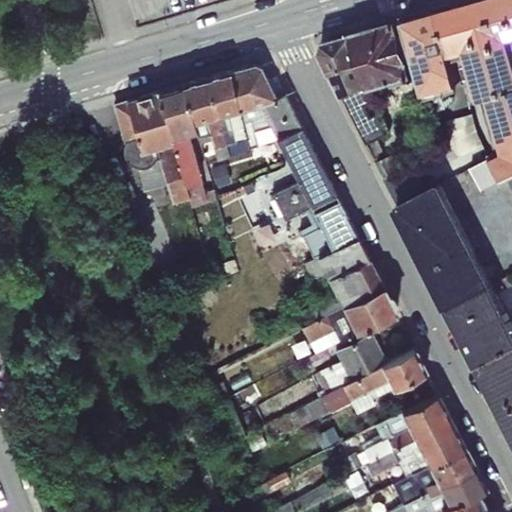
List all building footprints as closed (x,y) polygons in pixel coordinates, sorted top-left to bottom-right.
[(487,48),(472,0),(443,0),(439,1),(452,53),(463,51),(469,49),(470,53),(487,48)] [(511,39),(511,12),(508,0),(472,0),(487,48),(511,39)] [(395,21),(352,33),(368,85),(369,88),(411,74),(408,62),(409,61),(402,32),(399,32),(395,21)] [(368,85),(352,33),(323,42),(320,50),(343,96),(368,85)] [(494,93),(511,86),(511,39),(487,48),(470,53),(482,96),(494,93)] [(254,61),(230,68),(241,107),(259,101),(277,96),(277,95),(261,64),(254,61)] [(435,63),(422,67),(428,85),(441,81),(435,63)] [(230,68),(207,75),(218,113),(240,107),(241,107),(230,68)] [(207,75),(183,82),(195,120),(218,114),(218,113),(207,75)] [(183,82),(159,89),(173,136),(197,129),(195,120),(183,82)] [(368,85),(343,96),(368,144),(371,142),(379,138),(386,134),(369,88),(368,85)] [(505,133),(511,130),(511,86),(494,93),(505,133)] [(159,89),(127,99),(141,149),(174,139),(173,136),(159,89)] [(285,90),(277,95),(277,96),(259,101),(277,137),(296,175),(298,174),(310,198),(333,187),(285,90)] [(127,99),(114,103),(125,140),(125,142),(124,145),(124,148),(124,150),(124,152),(125,154),(126,156),(127,158),(128,160),(130,162),(132,163),(134,164),(136,165),(138,165),(146,194),(162,189),(176,233),(197,226),(192,206),(189,197),(185,185),(174,139),(141,149),(127,99)] [(277,137),(259,101),(241,107),(240,107),(251,146),(277,137)] [(251,154),(251,146),(240,107),(218,113),(218,114),(232,160),(251,154)] [(220,164),(232,160),(218,114),(195,120),(197,129),(215,190),(214,190),(216,198),(224,223),(251,215),(241,182),(227,186),(220,164)] [(192,206),(216,198),(214,190),(215,190),(197,129),(173,136),(174,139),(185,185),(189,197),(192,206)] [(509,147),(498,153),(503,162),(507,170),(510,175),(511,173),(511,130),(505,133),(509,147)] [(474,166),(489,157),(477,132),(463,137),(474,166)] [(379,138),(371,142),(376,154),(385,150),(379,138)] [(378,160),(385,177),(410,165),(403,150),(378,160)] [(503,162),(498,153),(489,157),(474,166),(486,185),(507,170),(503,162)] [(410,165),(385,177),(399,205),(429,189),(415,163),(410,165)] [(395,206),(448,306),(493,283),(493,282),(441,182),(429,189),(399,205),(395,206)] [(343,303),(384,283),(358,234),(318,254),(330,277),(337,291),(343,303)] [(205,255),(212,279),(238,268),(230,243),(218,247),(223,261),(220,263),(216,251),(205,255)] [(315,285),(330,277),(318,254),(304,262),(315,285)] [(511,280),(509,274),(493,282),(493,283),(498,292),(511,284),(511,280)] [(344,304),(357,331),(382,319),(400,311),(398,308),(400,306),(393,292),(389,291),(384,283),(343,303),(344,304)] [(493,283),(448,306),(479,365),(511,348),(511,317),(511,318),(498,292),(493,283)] [(299,291),(288,297),(292,307),(304,301),(299,291)] [(302,324),(344,304),(343,303),(337,291),(296,311),(302,324)] [(357,331),(344,304),(302,324),(315,351),(326,346),(357,331)] [(372,329),(387,360),(399,354),(382,319),(372,329)] [(387,360),(372,329),(336,348),(341,359),(315,372),(325,392),(383,362),(387,360)] [(332,358),(326,346),(315,351),(313,352),(320,364),(332,358)] [(408,379),(428,369),(416,346),(399,354),(387,360),(383,362),(391,379),(394,386),(408,379)] [(511,348),(479,365),(511,431),(511,348)] [(351,400),(391,379),(383,362),(325,392),(277,416),(285,430),(296,424),(297,426),(351,400)] [(419,400),(439,390),(428,369),(408,379),(419,400)] [(394,386),(391,379),(351,400),(357,412),(376,403),(373,397),(394,386)] [(222,380),(212,384),(235,436),(245,432),(222,380)] [(416,437),(453,419),(439,390),(419,400),(402,409),(416,437)] [(416,437),(402,409),(375,423),(380,432),(361,442),(370,459),(416,437)] [(430,463),(466,445),(453,419),(416,437),(430,463)] [(268,421),(260,425),(264,434),(272,430),(268,421)] [(430,463),(416,437),(370,459),(365,461),(372,474),(399,461),(406,474),(430,463)] [(440,483),(477,465),(466,445),(430,463),(440,483)] [(430,463),(406,474),(393,481),(397,489),(371,502),(376,511),(384,511),(440,483),(430,463)] [(450,503),(479,491),(488,487),(477,465),(440,483),(450,503)] [(285,468),(238,492),(244,504),(260,496),(261,497),(292,481),(285,468)] [(440,483),(384,511),(433,511),(441,508),(450,503),(440,483)] [(487,511),(489,511),(479,491),(450,503),(441,508),(442,511),(487,511)]
